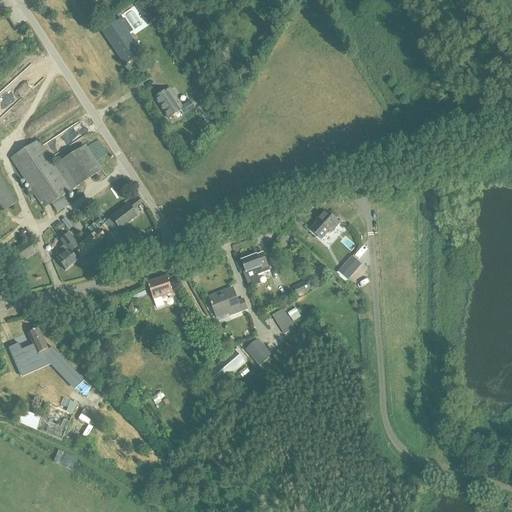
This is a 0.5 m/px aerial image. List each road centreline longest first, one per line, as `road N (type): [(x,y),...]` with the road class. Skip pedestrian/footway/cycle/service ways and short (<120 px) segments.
road 1 (unclassified): [(511,488),(411,455),(390,434),(370,234)]
road 2 (tertiary): [(175,257),(359,186)]
road 3 (unclassified): [(118,153),(19,0)]
road 4 (tertiary): [(0,307),(175,257)]
road 5 (tertiary): [(359,186),(511,137)]
